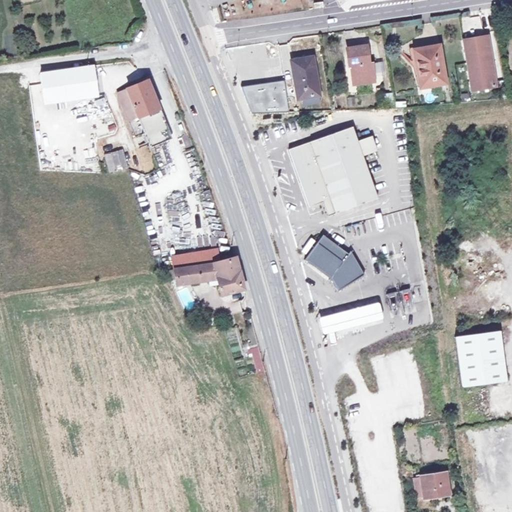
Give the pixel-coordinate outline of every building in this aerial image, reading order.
[(308,2),(309,10),(318,8),(317,1),(308,2)] [(461,17),(462,35),(479,34),(478,16),(461,17)] [(463,44),(473,93),(497,88),(487,40),(463,44)] [(367,64),(363,47),(345,51),(349,68),(351,68),(354,85),(373,82),(370,64),(367,64)] [(417,53),(421,75),(418,75),(421,90),(445,86),(439,49),(417,53)] [(290,62),(297,100),(319,96),(311,58),(290,62)] [(96,95),(92,62),(41,70),(44,101),(96,95)] [(127,119),(137,115),(148,145),(166,139),(145,81),(117,92),(127,119)] [(284,83),(241,89),(252,117),(289,114),(284,83)] [(358,143),(353,128),(308,145),(289,152),(309,208),(331,201),(336,215),(340,214),(377,200),(362,157),(376,152),(371,139),(358,143)] [(111,150),(98,153),(100,160),(105,160),(107,171),(127,166),(121,148),(111,150)] [(347,256),(322,237),(303,262),(329,281),(336,293),(363,278),(350,253),(347,256)] [(220,259),(230,259),(230,247),(220,247),(220,259)] [(167,257),(169,269),(217,261),(213,249),(167,257)] [(217,261),(169,269),(166,270),(167,277),(174,277),(175,284),(213,278),(217,295),(241,291),(232,259),(217,261)] [(377,299),(316,314),(323,339),(383,323),(377,299)] [(454,338),(461,388),(506,382),(499,332),(454,338)] [(249,348),(252,361),(260,359),(256,346),(249,348)] [(260,359),(252,361),(255,374),(263,372),(260,359)] [(366,511),(398,511),(384,426),(378,386),(342,392),(366,511)] [(420,477),(423,497),(447,493),(444,473),(420,477)]
